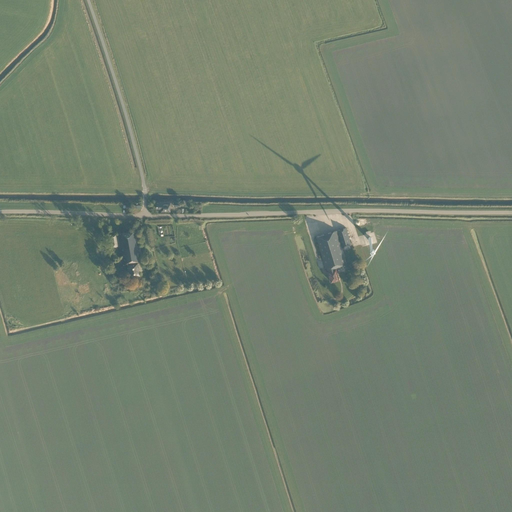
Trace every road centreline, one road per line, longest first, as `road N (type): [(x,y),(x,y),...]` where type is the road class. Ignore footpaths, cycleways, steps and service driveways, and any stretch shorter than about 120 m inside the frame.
road 1 (unclassified): [(145,216),(511,212)]
road 2 (unclassified): [(88,0),(140,169),(145,216)]
road 3 (unclassified): [(0,212),(145,216)]
